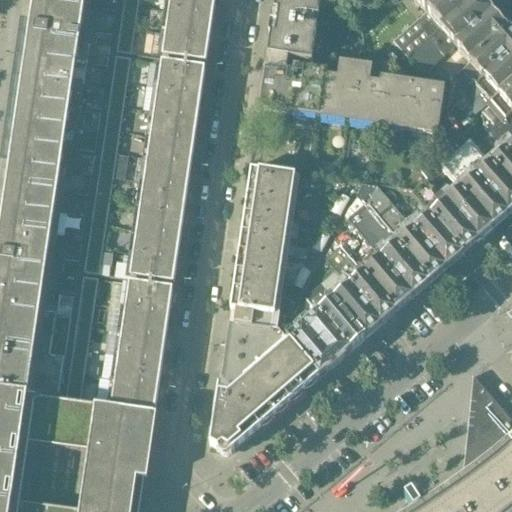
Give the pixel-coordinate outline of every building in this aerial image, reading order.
[(34,0),(10,168),(91,180),(94,159),(79,157),(79,156),(80,154),(94,156),(100,117),(86,115),(86,111),(101,113),(106,74),(92,72),(92,68),(107,70),(110,51),(95,48),(97,36),(111,38),(114,19),(100,16),(101,13),(115,15),(117,0),(34,0)] [(139,0),(124,0),(123,7),(138,9),(139,0)] [(215,0),(171,0),(169,13),(213,20),(215,0)] [(318,20),(321,0),(275,0),(274,14),(270,37),(267,58),(286,61),(312,65),(317,30),(312,29),(314,19),(318,20)] [(440,33),(478,0),(477,0),(444,0),(425,16),(393,45),(396,48),(384,59),(394,72),(425,46),(440,33)] [(411,0),(425,16),(444,0),(411,0)] [(454,50),(493,17),(478,0),(440,33),(425,46),(440,62),(454,50)] [(138,9),(123,7),(121,19),(136,21),(138,9)] [(213,20),(169,13),(166,38),(209,44),(213,20)] [(469,67),(507,34),(493,17),(454,50),(469,67)] [(136,21),(121,19),(120,31),(134,33),(136,21)] [(134,33),(120,31),(118,43),(132,45),(134,33)] [(476,89),(511,57),(511,39),(507,34),(469,67),(462,73),(476,89)] [(209,44),(166,38),(162,62),(205,68),(209,44)] [(132,45),(118,43),(116,55),(131,57),(132,45)] [(497,100),(511,86),(511,57),(476,89),(455,106),(462,113),(466,109),(474,119),(479,115),(489,106),(497,100)] [(435,137),(442,94),(382,85),(381,90),(367,88),(369,73),(339,69),(337,84),(325,82),(325,76),(294,72),(293,77),(283,75),(286,61),(267,58),(259,112),(435,137)] [(115,60),(114,72),(128,74),(130,62),(115,60)] [(205,73),(161,67),(158,91),(201,97),(205,73)] [(128,74),(114,72),(112,84),(126,86),(128,74)] [(126,86),(112,84),(110,96),(125,98),(126,86)] [(505,122),(511,115),(511,86),(497,100),(489,106),(479,115),(481,128),(488,136),(505,122)] [(201,97),(158,91),(154,115),(198,121),(201,97)] [(125,98),(110,96),(108,108),(123,110),(125,98)] [(123,110),(108,108),(107,120),(121,122),(123,110)] [(198,121),(154,115),(151,139),(194,145),(198,121)] [(511,215),(511,193),(474,148),(448,119),(443,145),(507,220),(511,215)] [(121,122),(107,120),(105,132),(119,134),(121,122)] [(511,141),(511,129),(505,122),(488,136),(501,151),(511,141)] [(119,134),(105,132),(103,144),(118,146),(119,134)] [(511,163),(505,156),(501,151),(488,136),(474,148),(511,193),(511,163)] [(194,145),(151,139),(147,163),(191,169),(194,145)] [(511,141),(501,151),(505,156),(511,163),(511,141)] [(116,158),(118,146),(103,144),(101,156),(116,158)] [(507,220),(443,145),(439,170),(459,194),(493,232),(507,220)] [(127,160),(116,158),(101,156),(100,168),(114,170),(125,172),(127,160)] [(191,169),(147,163),(144,187),(187,193),(191,169)] [(420,174),(426,182),(435,175),(428,167),(420,174)] [(91,180),(10,168),(0,233),(0,396),(58,405),(73,301),(59,299),(59,295),(74,297),(76,277),(62,275),(64,263),(78,265),(81,245),(67,243),(67,240),(82,242),(87,203),(73,201),(73,199),(73,197),(88,199),(91,180)] [(132,173),(125,172),(114,170),(100,168),(98,180),(112,182),(131,185),(132,173)] [(319,380),(286,344),(286,343),(287,342),(282,337),(284,319),(273,317),(294,178),(251,172),(210,449),(217,454),(222,450),(231,455),(319,380)] [(388,180),(387,184),(389,187),(393,187),(396,185),(397,181),(395,178),(391,178),(388,180)] [(111,194),(112,182),(98,180),(96,192),(111,194)] [(477,246),(439,201),(440,201),(427,185),(411,198),(424,214),(429,220),(462,258),(477,246)] [(187,193),(144,187),(140,211),(184,217),(187,193)] [(408,229),(373,188),(362,187),(354,201),(372,221),(375,225),(391,243),(428,287),(445,273),(408,229)] [(111,194),(96,192),(94,204),(109,206),(111,194)] [(493,232),(459,194),(451,201),(446,195),(440,201),(439,201),(477,246),(493,232)] [(340,196),(330,214),(340,218),(349,201),(340,196)] [(109,206),(94,204),(92,216),(107,218),(109,206)] [(184,217),(140,211),(137,235),(180,241),(184,217)] [(462,258),(429,220),(424,214),(408,229),(445,273),(462,258)] [(107,218),(92,216),(91,228),(105,230),(107,218)] [(391,243),(375,225),(372,221),(354,236),(365,248),(373,258),(411,302),(428,287),(391,243)] [(105,230),(91,228),(89,240),(104,242),(105,230)] [(320,233),(311,250),(320,255),(330,238),(320,233)] [(180,241),(137,235),(133,259),(177,265),(180,241)] [(104,242),(89,240),(87,252),(102,254),(104,242)] [(342,285),(380,328),(395,316),(357,272),(339,251),(324,264),(334,276),(342,285)] [(102,254),(87,252),(85,264),(100,266),(102,254)] [(411,302),(373,258),(357,272),(395,316),(411,302)] [(177,265),(133,259),(130,283),(173,289),(177,265)] [(100,266),(85,264),(84,276),(98,278),(100,266)] [(301,270),(292,287),(301,292),(310,275),(301,270)] [(380,328),(342,285),(334,276),(320,288),(328,297),(328,298),(365,341),(380,328)] [(83,281),(81,293),(96,295),(98,283),(83,281)] [(172,294),(129,287),(125,312),(169,318),(172,294)] [(304,299),(313,310),(328,298),(318,287),(304,299)] [(96,295),(81,293),(79,305),(94,307),(96,295)] [(328,298),(313,310),(312,311),(317,316),(350,354),(365,341),(328,298)] [(94,307),(79,305),(78,317),(92,319),(94,307)] [(169,318),(125,312),(122,336),(165,342),(169,318)] [(350,354),(317,316),(302,329),(334,367),(350,354)] [(92,319),(78,317),(76,329),(91,331),(92,319)] [(91,331),(76,329),(74,341),(89,343),(91,331)] [(334,367),(302,329),(287,342),(286,343),(286,344),(319,380),(334,367)] [(165,342),(122,336),(118,360),(162,366),(165,342)] [(89,343),(74,341),(72,353),(87,355),(89,343)] [(87,355),(72,353),(71,365),(85,367),(87,355)] [(162,366),(118,360),(115,384),(158,391),(162,366)] [(85,367),(71,365),(69,377),(83,380),(85,367)] [(83,380),(69,377),(67,390),(82,392),(83,380)] [(511,511),(511,425),(473,379),(465,453),(488,471),(444,508),(446,511),(511,511)] [(158,391),(115,384),(111,408),(155,415),(158,391)] [(82,392),(67,390),(65,402),(80,404),(82,392)] [(58,405),(0,396),(0,511),(139,511),(149,451),(154,419),(58,405)] [(405,504),(410,511),(420,511),(412,499),(405,504)]
